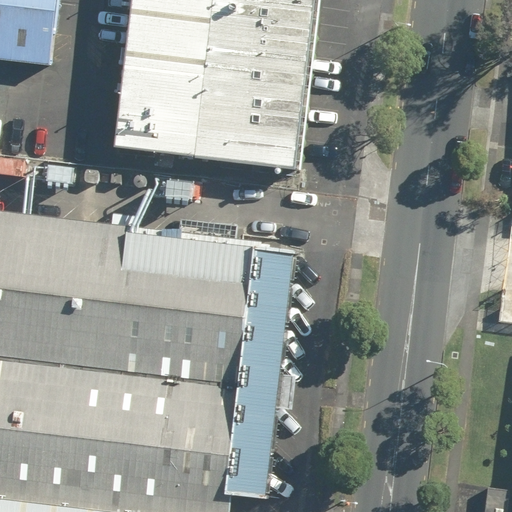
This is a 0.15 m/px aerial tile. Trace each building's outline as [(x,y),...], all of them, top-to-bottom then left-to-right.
[(64,0),(0,0),(0,58),(56,65),(64,0)] [(297,173),(319,0),(134,0),(115,149),(297,173)] [(235,511),(262,245),(0,211),(0,486),(213,511),(235,511)] [(511,489),(491,486),(487,511),(509,511),(511,497),(511,489)] [(189,511),(0,492),(0,511),(189,511)]
